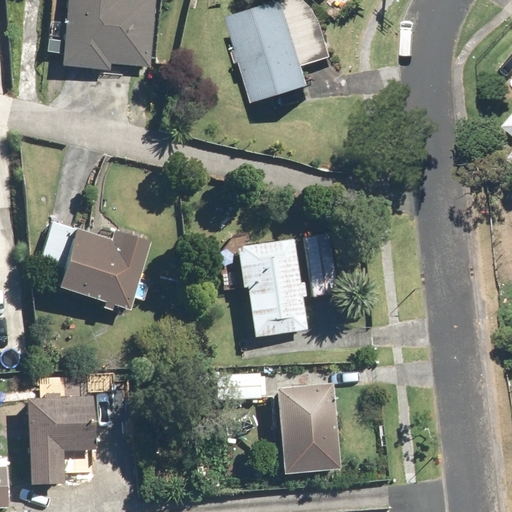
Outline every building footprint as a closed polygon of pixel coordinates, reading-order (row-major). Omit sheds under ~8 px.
[(64,0),(62,65),(149,69),(152,0),(64,0)] [(289,6),(231,14),(244,102),(301,94),(289,6)] [(511,159),(511,107),(500,121),(511,130),(511,148),(507,155),(511,159)] [(81,227),(58,295),(129,318),(152,250),(81,227)] [(337,297),(324,236),(301,241),(313,302),(337,297)] [(240,248),(250,333),(305,327),(296,242),(240,248)] [(216,400),(256,397),(254,377),(214,381),(216,400)] [(275,391),(283,473),(337,468),(329,385),(275,391)] [(90,396),(22,402),(30,486),(62,483),(59,456),(95,452),(90,396)]
